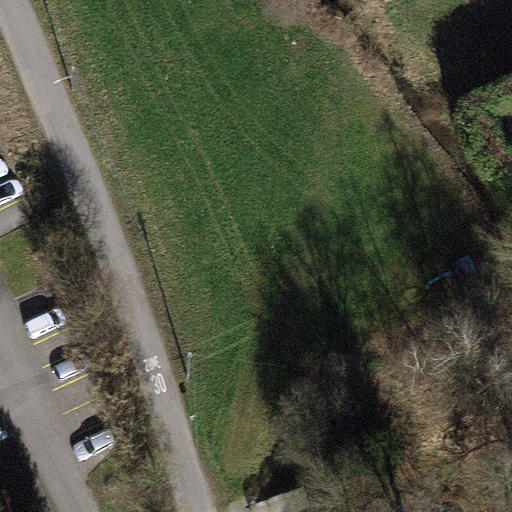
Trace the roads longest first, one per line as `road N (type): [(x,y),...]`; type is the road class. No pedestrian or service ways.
road 1 (residential): [(197,511),(128,294),(11,0)]
road 2 (residential): [(0,368),(81,511)]
